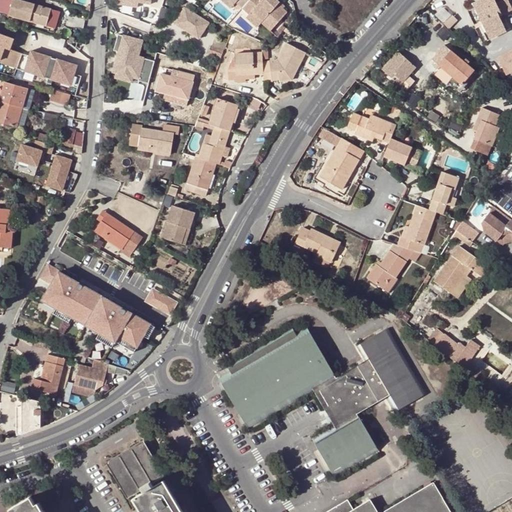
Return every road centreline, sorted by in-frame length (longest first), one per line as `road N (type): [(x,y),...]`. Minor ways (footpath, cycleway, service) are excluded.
road 1 (residential): [(0,339),(90,158),(101,0)]
road 2 (tertiary): [(0,461),(168,388)]
road 3 (tertiary): [(160,363),(66,425),(0,449)]
road 4 (residential): [(316,107),(286,104),(269,112),(228,184),(231,218),(243,224)]
road 5 (unclassified): [(265,185),(365,220),(384,178)]
road 6 (tertiary): [(243,224),(228,239),(174,351)]
road 7 (unclassified): [(263,511),(192,387)]
road 8 (tertiary): [(192,354),(243,224)]
